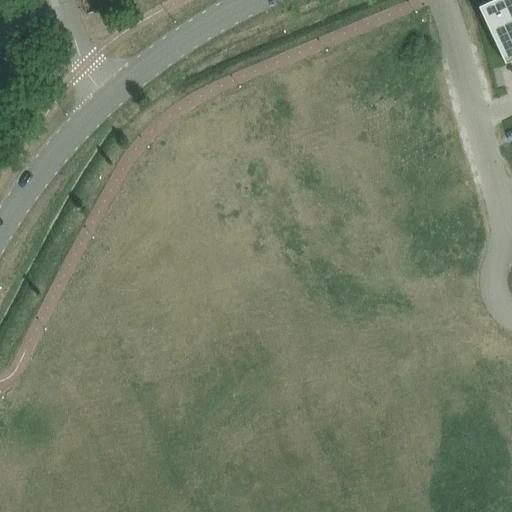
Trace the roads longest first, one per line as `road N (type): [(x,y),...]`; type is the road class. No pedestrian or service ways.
road 1 (unclassified): [(439,0),(511,234)]
road 2 (secondary): [(105,96),(195,30),(265,0)]
road 3 (secondary): [(0,229),(105,96)]
